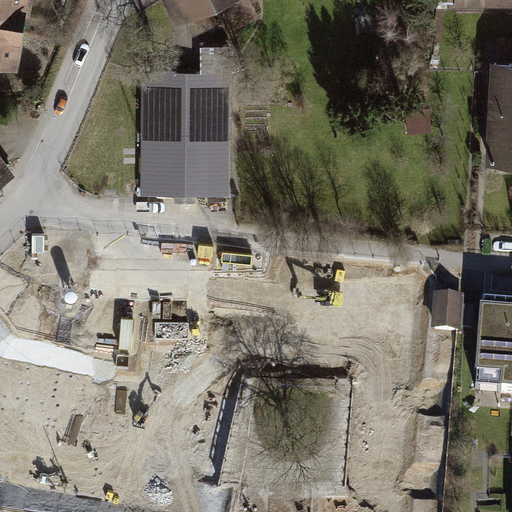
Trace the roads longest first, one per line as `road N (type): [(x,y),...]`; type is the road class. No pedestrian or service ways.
road 1 (residential): [(29,195),(116,221),(511,263)]
road 2 (unknown): [(261,318),(240,384),(242,425),(261,455),(283,465),(320,461),(339,447),(347,426),(349,393),(336,351),(303,327)]
road 3 (residential): [(29,195),(110,0)]
